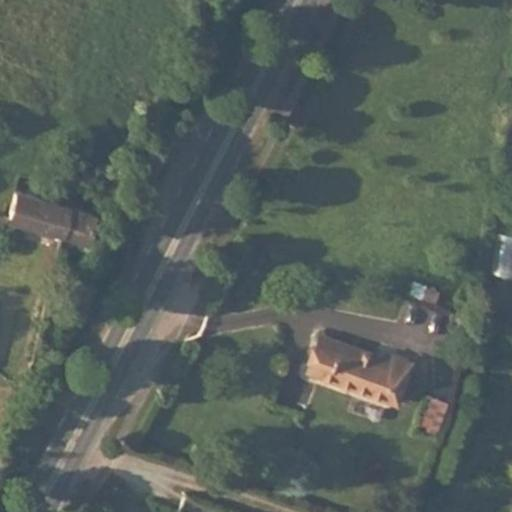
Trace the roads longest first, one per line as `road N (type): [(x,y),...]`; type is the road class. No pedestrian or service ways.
road 1 (secondary): [(289,0),(26,511)]
road 2 (secondary): [(51,511),(314,0)]
